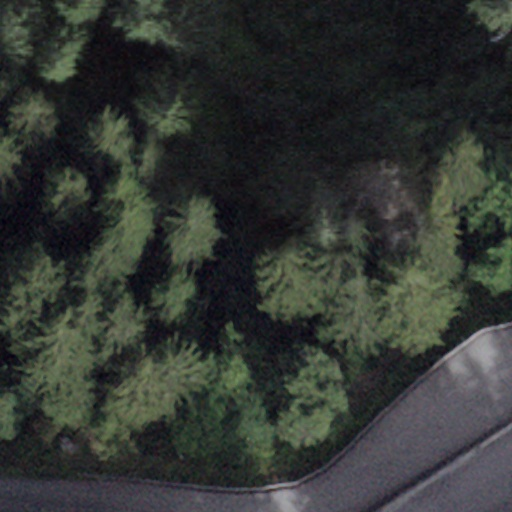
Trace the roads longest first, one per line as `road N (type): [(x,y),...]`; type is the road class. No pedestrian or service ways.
road 1 (unclassified): [(320,511),(511,388)]
road 2 (unclassified): [(0,497),(171,511)]
